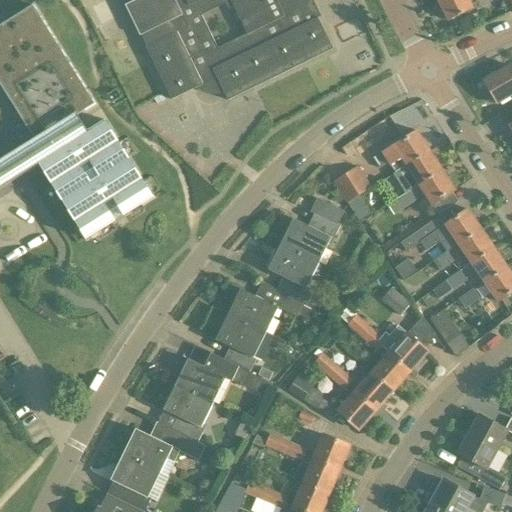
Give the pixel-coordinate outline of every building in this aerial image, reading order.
[(144,46),(145,46),(171,100),(217,78),(228,101),(333,50),(311,1),(312,1),(311,0),(137,0),(135,1),(134,0),(123,0),(126,6),(125,6),(144,46)] [(447,20),(448,22),(473,11),(467,0),(439,0),(437,1),(441,9),(438,11),(443,22),(447,20)] [(0,189),(39,165),(86,240),(153,198),(105,121),(87,132),(77,116),(95,105),(33,6),(0,26),(0,84),(34,139),(0,160),(0,189)] [(497,105),(511,95),(511,69),(511,67),(484,83),(486,87),(483,89),(482,94),(488,104),(493,105),(496,103),(497,105)] [(394,173),(406,165),(406,167),(429,152),(416,132),(383,153),(372,160),(378,169),(388,163),(394,173)] [(406,195),(419,186),(442,172),(429,152),(406,167),(406,165),(394,173),(392,174),(406,195)] [(333,182),(346,204),(371,189),(358,168),(333,182)] [(455,192),(442,172),(419,186),(406,195),(388,206),(394,216),(426,196),(432,207),(455,192)] [(294,219),(281,245),(318,263),(330,238),(334,240),(340,226),(337,224),(344,212),(317,198),(310,212),(314,214),(307,226),(294,219)] [(458,246),(480,230),(467,210),(436,232),(430,223),(400,244),(406,252),(420,242),(427,252),(440,243),(447,253),(448,253),(458,246)] [(494,249),(480,230),(458,246),(471,265),(494,249)] [(305,289),(318,263),(281,245),(268,269),(283,277),(276,291),(288,297),(301,304),(308,290),(305,289)] [(471,265),(484,284),(507,268),(494,249),(471,265)] [(447,253),(433,262),(440,272),(453,262),(448,253),(447,253)] [(417,273),(408,259),(394,268),(404,282),(417,273)] [(511,294),(511,275),(507,268),(484,284),(498,304),(511,294)] [(452,291),(467,281),(460,271),(446,281),(452,291)] [(242,291),(229,315),(266,333),(278,309),(294,317),(301,304),(288,297),(276,291),(262,283),(255,298),(242,291)] [(476,288),(432,315),(457,355),(473,345),(456,316),(482,299),(476,288)] [(400,317),(411,305),(391,289),(381,301),(400,317)] [(254,359),(266,333),(229,315),(216,339),(231,347),(224,360),(235,365),(250,373),(257,360),(254,359)] [(365,333),(370,328),(356,316),(347,326),(364,341),(368,336),(365,333)] [(376,342),(410,373),(427,353),(397,327),(389,336),(385,332),(381,337),(376,342)] [(373,374),(394,391),(410,373),(376,342),(381,337),(370,328),(365,333),(368,336),(364,341),(377,351),(374,354),(383,362),(373,374)] [(188,359),(175,385),(213,404),(226,378),(229,379),(235,365),(224,360),(209,353),(203,366),(188,359)] [(314,364),(330,379),(335,375),(332,371),(336,366),(323,354),(314,364)] [(243,387),(250,373),(235,365),(229,379),(243,387)] [(352,381),(336,366),(332,371),(335,375),(330,379),(343,391),(352,381)] [(299,374),(288,391),(324,414),(332,401),(312,389),(315,384),(299,374)] [(373,374),(356,393),(376,411),(394,391),(373,374)] [(200,429),(213,404),(175,385),(163,410),(177,418),(171,431),(183,437),(196,444),(197,443),(203,430),(200,429)] [(376,411),(356,393),(338,413),(358,431),(376,411)] [(479,417),(469,435),(499,451),(508,433),(511,435),(511,419),(511,420),(505,431),(479,417)] [(136,429),(123,455),(160,473),(166,460),(174,464),(180,452),(180,451),(176,449),(183,437),(171,431),(156,424),(150,436),(136,429)] [(284,447),(287,441),(270,434),(265,447),(285,455),(288,448),(284,447)] [(488,471),(499,451),(469,435),(458,456),(485,470),(479,481),(500,492),(506,480),(488,471)] [(339,470),(349,447),(323,436),(313,459),(339,470)] [(183,437),(176,449),(180,451),(180,452),(198,461),(205,447),(197,443),(196,444),(183,437)] [(308,471),(303,483),(329,495),(339,470),(313,459),(305,456),(307,449),(287,441),(284,447),(288,448),(285,455),(301,463),(300,467),(308,471)] [(160,473),(123,455),(111,480),(125,488),(119,501),(141,511),(144,511),(150,501),(156,504),(169,478),(168,477),(160,473)] [(443,481),(429,506),(440,511),(464,511),(467,508),(474,511),(484,511),(488,505),(499,509),(504,496),(483,489),(479,501),(472,497),(473,496),(443,481)] [(264,494),(266,489),(250,482),(245,494),(264,503),(267,496),(264,494)] [(321,511),(329,495),(303,483),(293,507),(304,511),(321,511)] [(304,511),(293,507),(284,503),(287,498),(266,489),(264,494),(267,496),(264,503),(281,510),(280,511),(304,511)] [(109,511),(98,506),(95,511),(141,511),(119,501),(112,511),(109,511)]
